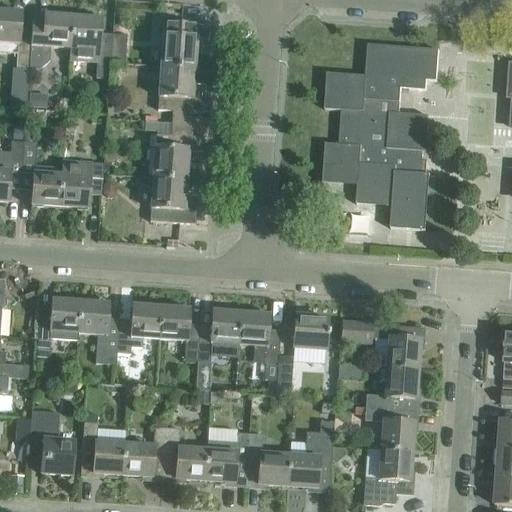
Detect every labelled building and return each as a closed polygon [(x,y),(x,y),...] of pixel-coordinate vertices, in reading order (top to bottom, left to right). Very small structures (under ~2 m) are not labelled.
[(0,54),(17,56),(16,71),(29,72),(32,30),(20,29),(21,14),(0,12),(0,54)] [(71,49),(73,18),(44,16),(43,31),(32,30),(29,72),(38,73),(49,63),(50,48),(69,49),(71,49)] [(110,61),(111,61),(113,36),(100,35),(101,20),(73,18),(71,49),(69,49),(68,64),(97,66),(96,80),(109,81),(110,61)] [(160,68),(194,70),(196,41),(208,41),(209,27),(164,24),(160,68)] [(124,62),(125,57),(126,37),(113,36),(111,61),(124,62)] [(426,81),(436,82),(438,51),(367,46),(365,78),(327,75),(324,111),(341,112),(339,146),(325,145),(322,184),(358,187),(357,206),(358,206),(359,202),(393,205),(391,230),(426,233),(426,232),(423,231),(426,177),(429,177),(429,176),(426,176),(427,162),(422,161),(422,153),(426,153),(428,117),(399,115),(400,90),(425,91),(426,81)] [(171,124),(192,126),(193,114),(203,115),(204,100),(191,100),(194,70),(160,68),(157,112),(172,113),(171,124)] [(29,95),(28,109),(46,110),(47,96),(29,95)] [(10,100),(10,109),(26,110),(27,101),(10,100)] [(2,110),(1,119),(10,120),(11,111),(2,110)] [(156,133),(152,179),(186,181),(188,152),(200,153),(201,139),(192,138),(192,126),(171,124),(171,125),(156,124),(156,123),(144,123),(144,132),(156,133)] [(12,130),(12,140),(21,140),(22,131),(12,130)] [(8,190),(21,191),(23,164),(24,145),(10,144),(9,161),(0,160),(0,203),(7,204),(8,190)] [(37,145),(24,145),(23,164),(21,191),(32,192),(31,207),(60,209),(63,163),(61,162),(60,170),(35,168),(36,162),(37,145)] [(103,165),(63,163),(60,209),(87,211),(88,196),(101,197),(103,165)] [(186,181),(152,179),(149,223),(143,223),(142,240),(166,242),(167,224),(195,226),(196,212),(184,211),(186,181)] [(50,334),(78,336),(80,303),(52,301),(50,316),(38,315),(35,352),(35,360),(48,361),(50,334)] [(116,355),(117,355),(119,320),(107,320),(108,305),(80,303),(78,336),(97,337),(95,366),(116,367),(116,355)] [(131,321),(119,320),(117,355),(129,356),(130,349),(142,350),(142,340),(158,341),(161,308),(132,306),(131,321)] [(189,310),(161,308),(158,341),(185,343),(183,364),(197,365),(199,326),(188,326),(189,310)] [(199,326),(197,365),(199,365),(209,366),(210,359),(238,361),(239,347),(241,314),(212,312),(211,327),(199,326)] [(269,316),(241,314),(239,347),(254,348),(253,365),(278,367),(278,358),(280,332),(268,331),(269,316)] [(295,318),(294,338),(293,350),(325,352),(326,338),(328,338),(328,334),(326,333),(327,320),(295,318)] [(390,340),(388,369),(417,371),(419,342),(418,342),(419,331),(424,331),(424,330),(342,324),(341,344),(371,346),(371,339),(390,340)] [(503,381),(503,390),(511,390),(511,335),(506,335),(503,381)] [(0,353),(0,378),(12,380),(13,367),(4,366),(5,354),(0,353)] [(290,399),(293,359),(278,358),(278,367),(277,383),(276,398),(290,399)] [(366,395),(365,409),(413,413),(414,401),(415,401),(417,371),(388,369),(386,397),(366,395)] [(0,393),(1,393),(6,393),(7,380),(12,380),(0,378),(0,393)] [(258,397),(276,398),(277,383),(268,382),(267,392),(264,391),(263,394),(258,394),(258,397)] [(155,390),(154,402),(165,403),(166,391),(155,390)] [(199,393),(198,405),(209,406),(210,394),(199,393)] [(502,407),(511,407),(511,395),(502,395),(502,407)] [(253,399),(252,406),(265,407),(265,399),(253,399)] [(354,409),(354,416),(365,417),(365,416),(365,409),(356,409),(354,409)] [(413,413),(365,409),(365,416),(365,421),(384,423),(382,452),(411,454),(413,424),(412,424),(413,413)] [(71,478),(72,458),(73,443),(57,442),(59,415),(31,413),(29,445),(43,445),(41,475),(71,478)] [(152,448),(123,446),(121,477),(151,479),(152,478),(163,479),(166,430),(167,420),(156,419),(155,429),(154,429),(152,448)] [(511,423),(500,423),(498,452),(511,452),(511,423)] [(81,458),(80,478),(81,478),(81,473),(92,474),(92,475),(121,477),(123,446),(95,444),(97,425),(84,424),(81,458)] [(304,458),(289,457),(287,488),(317,490),(317,489),(328,490),(327,495),(329,495),(330,475),(333,425),(320,424),(319,435),(306,434),(304,458)] [(175,481),(204,483),(207,451),(206,451),(178,449),(179,431),(171,430),(166,430),(163,479),(175,480),(175,481)] [(234,484),(246,485),(249,435),(236,434),(236,443),(206,441),(206,451),(207,451),(204,483),(234,485),(234,484)] [(257,486),(287,488),(289,457),(261,455),(263,436),(249,435),(246,485),(258,485),(257,486)] [(408,483),(409,483),(411,454),(382,452),(380,483),(365,482),(363,507),(379,508),(382,505),(394,506),(395,496),(412,497),(412,496),(409,496),(409,494),(408,494),(408,483)] [(511,480),(511,452),(498,452),(496,480),(511,480)] [(8,477),(7,495),(24,496),(25,478),(8,477)] [(511,507),(511,480),(496,480),(494,506),(511,507)]
